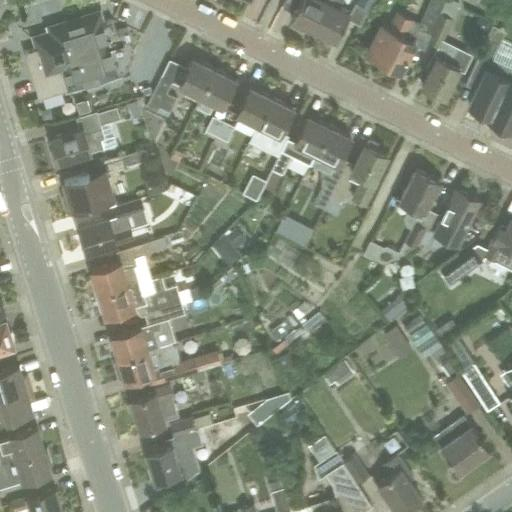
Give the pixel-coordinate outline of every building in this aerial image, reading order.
[(299,0),(291,17),(313,28),(326,0),(299,0)] [(326,0),(313,28),(335,39),(348,12),(337,6),(340,0),(326,0)] [(373,0),(357,0),(357,2),(368,9),(373,0)] [(427,41),(446,2),(442,0),(430,0),(419,23),(397,12),(389,28),(382,25),(367,54),(384,62),(384,67),(393,71),(397,69),(401,71),(408,55),(412,45),(423,50),(427,41)] [(462,72),(471,54),(442,41),(458,5),(448,0),(446,0),(446,2),(427,41),(437,46),(433,55),(432,54),(426,68),(429,69),(422,84),(446,96),(458,70),(462,72)] [(38,47),(24,51),(38,97),(125,71),(135,52),(127,27),(116,31),(113,20),(101,23),(98,12),(46,28),(47,33),(35,37),(38,47)] [(511,71),(511,70),(511,66),(493,57),(499,45),(500,42),(487,36),(486,39),(475,62),(486,67),(469,104),(490,114),(511,71)] [(201,95),(215,68),(193,57),(180,84),(201,95)] [(223,106),(236,79),(215,68),(201,95),(195,106),(209,112),(214,102),(223,106)] [(511,70),(511,71),(490,114),(488,117),(510,128),(511,124),(511,70)] [(159,110),(160,106),(167,92),(173,80),(162,75),(148,105),(159,110)] [(258,124),(272,97),(251,86),(237,113),(258,124)] [(167,92),(160,106),(171,111),(178,97),(167,92)] [(86,97),(75,100),(79,111),(90,108),(86,97)] [(272,97),(258,124),(253,136),(267,142),(273,130),(280,134),(294,107),(272,97)] [(136,99),(128,102),(132,113),(140,110),(136,99)] [(102,139),(106,138),(101,124),(120,119),(117,107),(98,112),(101,122),(52,137),(55,148),(51,149),(57,167),(76,161),(74,157),(105,148),(102,139)] [(316,153),(330,125),(308,114),(294,141),(288,138),(276,162),(272,168),(284,174),(293,156),(310,164),(316,153)] [(206,130),(217,136),(224,121),(213,116),(206,130)] [(234,126),(224,121),(217,136),(227,140),(234,126)] [(337,164),(351,136),(330,125),(316,153),(337,164)] [(352,170),(354,171),(350,179),(361,184),(354,198),(366,204),(377,181),(374,180),(387,154),(366,143),(352,170)] [(149,161),(145,148),(120,155),(124,168),(149,161)] [(175,148),(171,157),(178,161),(182,152),(176,149),(175,148)] [(425,208),(439,180),(415,168),(400,200),(410,205),(413,206),(409,213),(417,216),(411,228),(404,242),(399,253),(386,246),(385,248),(378,261),(384,264),(390,260),(415,247),(425,227),(433,212),(425,208)] [(90,173),(65,181),(69,194),(64,196),(68,210),(74,209),(74,210),(98,202),(93,185),(109,181),(105,170),(90,174),(90,173)] [(332,193),(339,178),(329,173),(321,188),(331,193),(332,193)] [(252,175),(243,193),(256,200),(265,181),(252,175)] [(341,203),(350,183),(339,178),(332,193),(331,193),(329,196),(341,203)] [(458,243),(480,199),(456,187),(441,216),(434,232),(458,243)] [(146,210),(142,197),(114,206),(117,215),(118,218),(126,216),(146,210)] [(434,232),(441,216),(433,212),(425,227),(434,232)] [(133,237),(130,227),(126,216),(118,218),(117,215),(110,217),(79,226),(87,252),(118,243),(117,242),(133,237)] [(511,216),(505,228),(498,225),(487,248),(482,245),(470,255),(467,250),(440,270),(449,283),(482,259),(481,258),(484,254),(511,267),(511,216)] [(234,228),(226,234),(235,246),(243,239),(234,228)] [(99,293),(140,280),(135,266),(139,265),(136,256),(169,246),(166,236),(126,248),(129,258),(92,269),(99,293)] [(232,247),(221,256),(228,265),(239,255),(232,247)] [(392,263),(390,264),(404,282),(413,275),(400,257),(392,263)] [(225,274),(223,274),(224,275),(226,281),(235,276),(233,270),(225,274)] [(143,315),(183,302),(178,284),(144,295),(140,280),(99,293),(106,316),(140,306),(143,315)] [(200,287),(188,290),(191,299),(202,295),(200,287)] [(183,302),(143,315),(146,314),(149,324),(112,335),(119,358),(159,346),(154,332),(162,329),(160,321),(187,313),(183,302)] [(425,323),(419,315),(410,320),(411,322),(403,327),(407,334),(425,323)] [(12,332),(10,330),(6,319),(0,321),(0,349),(15,345),(13,341),(15,339),(12,332)] [(279,324),(269,332),(276,340),(286,332),(279,324)] [(412,349),(396,324),(383,333),(399,358),(412,349)] [(456,333),(446,339),(454,352),(464,345),(456,333)] [(178,363),(177,361),(179,356),(176,347),(172,344),(172,342),(159,346),(119,358),(119,359),(116,360),(120,376),(124,374),(126,381),(151,373),(154,383),(193,372),(203,368),(222,363),(218,351),(178,363)] [(448,359),(442,349),(432,356),(438,366),(441,364),(450,377),(445,380),(467,412),(478,404),(456,373),(457,372),(448,359)] [(288,352),(277,357),(282,368),(293,364),(288,352)] [(354,372),(345,360),(324,375),(330,384),(334,380),(338,384),(354,372)] [(499,402),(480,373),(473,362),(461,370),(469,381),(487,409),(499,402)] [(0,395),(25,388),(18,365),(0,370),(0,395)] [(203,368),(193,372),(195,380),(206,376),(203,368)] [(131,398),(141,429),(166,421),(166,420),(180,416),(174,395),(175,395),(171,383),(155,388),(156,391),(131,398)] [(33,411),(25,388),(0,395),(0,420),(5,419),(33,411)] [(209,412),(194,417),(196,427),(212,422),(209,412)] [(251,413),(240,423),(247,432),(259,422),(251,413)] [(462,414),(451,422),(433,435),(440,445),(458,471),(489,449),(471,423),(469,424),(462,414)] [(194,417),(193,415),(170,422),(174,436),(197,429),(196,427),(194,417)] [(257,424),(247,431),(255,442),(261,437),(262,429),(257,424)] [(44,449),(37,426),(0,437),(0,457),(1,462),(44,449)] [(180,472),(176,458),(204,449),(200,435),(172,444),(148,451),(156,480),(180,472)] [(356,481),(337,452),(336,451),(334,452),(324,436),(309,445),(320,462),(315,465),(319,479),(327,474),(332,484),(336,496),(341,494),(346,511),(361,511),(371,505),(355,482),(356,481)] [(365,446),(359,437),(337,452),(356,481),(368,473),(354,453),(365,446)] [(53,463),(48,449),(45,450),(44,449),(1,462),(0,462),(0,464),(4,477),(0,477),(0,482),(1,485),(8,486),(51,472),(49,464),(53,463)] [(377,483),(398,511),(399,511),(422,496),(403,471),(408,468),(397,453),(384,463),(391,473),(377,483)] [(281,511),(292,509),(285,486),(272,490),(279,511),(281,511)] [(53,511),(62,509),(56,487),(11,501),(14,511),(31,506),(32,511),(53,511)] [(346,511),(341,494),(336,496),(311,504),(313,511),(346,511)] [(258,511),(255,503),(241,507),(242,511),(258,511)]
